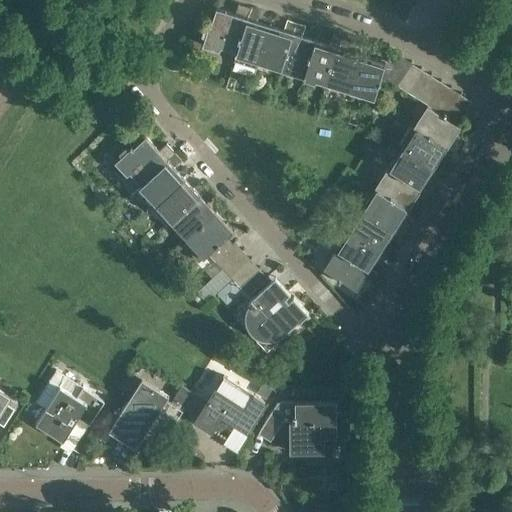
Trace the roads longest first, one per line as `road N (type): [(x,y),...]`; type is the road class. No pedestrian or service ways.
road 1 (residential): [(195,0),(151,67),(151,90),(316,284),(354,316),(401,329)]
road 2 (residential): [(269,511),(245,492),(226,489),(0,491)]
road 3 (unclassified): [(401,329),(407,270),(441,201),(496,121)]
road 4 (unclassified): [(408,511),(401,329)]
road 5 (residential): [(429,51),(289,0)]
